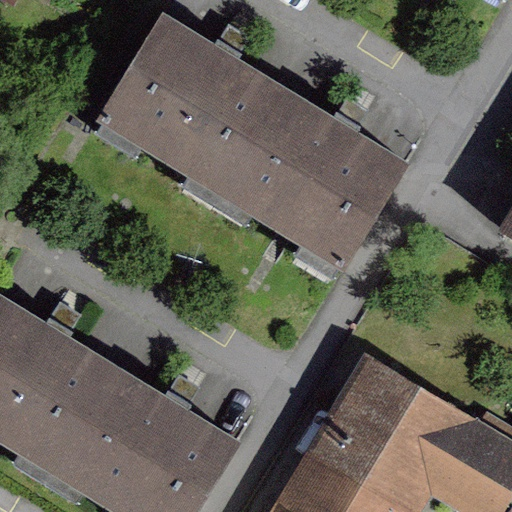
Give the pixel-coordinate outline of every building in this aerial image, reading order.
[(217,212),(283,96),(222,61),(162,27),(95,143),(217,212)] [(338,281),(405,165),(347,132),(283,96),(217,212),(338,281)] [(511,251),(511,208),(493,240),(511,251)] [(0,452),(44,480),(112,372),(50,333),(0,301),(0,452)] [(430,511),(504,511),(511,500),(511,446),(355,353),(259,511),(424,511),(426,509),(430,511)] [(94,511),(192,511),(233,448),(174,411),(112,372),(44,480),(94,511)]
